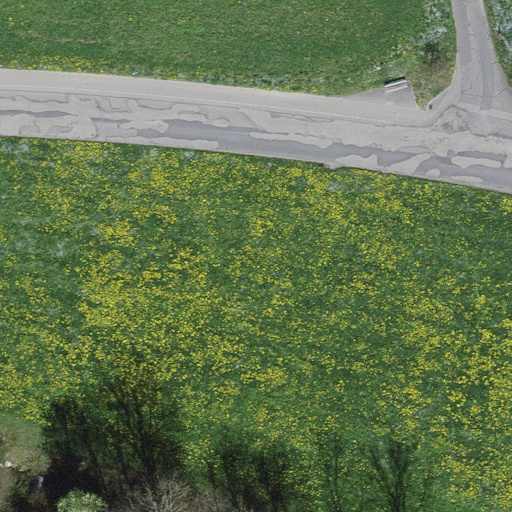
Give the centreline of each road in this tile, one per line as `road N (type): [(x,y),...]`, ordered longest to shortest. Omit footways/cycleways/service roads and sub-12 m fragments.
road 1 (residential): [(495,161),(274,128),(0,108)]
road 2 (residential): [(495,161),(485,71),(466,0)]
